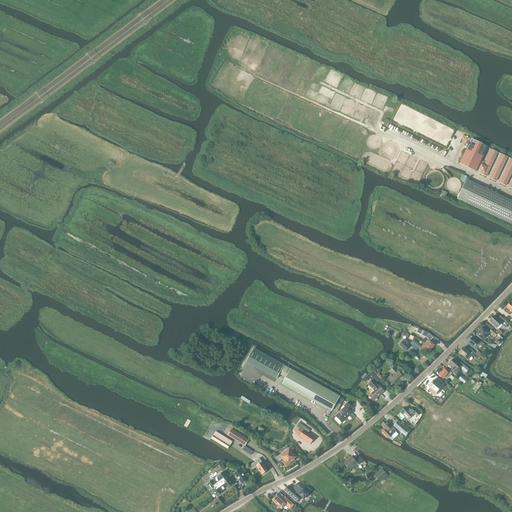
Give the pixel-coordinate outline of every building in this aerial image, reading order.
[(459,164),(476,172),(488,147),(471,139),(459,164)] [(483,162),(479,170),(481,171),(480,174),(486,177),(497,152),(501,154),(490,179),(496,181),(507,157),(511,159),(500,183),(505,186),(511,171),(511,182),(510,188),(511,188),(511,159),(491,149),(492,150),(488,158),(486,157),(484,160),(486,161),(485,163),(483,162)] [(457,199),(511,225),(511,200),(467,179),(465,183),(457,199)] [(505,327),(508,324),(500,316),(497,319),(494,316),(489,321),(497,328),(501,324),(505,327)] [(483,340),(489,333),(483,327),(477,334),(483,340)] [(423,331),(421,335),(426,337),(428,339),(424,343),(432,349),(435,345),(430,341),(433,337),(429,333),(423,331)] [(472,338),(468,342),(474,347),(478,343),(472,338)] [(402,341),(399,345),(405,351),(409,347),(402,341)] [(413,345),(411,347),(416,351),(418,348),(422,350),(423,349),(428,353),(432,349),(424,343),(421,347),(420,346),(420,345),(416,341),(413,345)] [(474,353),(470,349),(468,351),(464,348),(459,353),(468,360),(472,355),(472,356),(476,359),(478,357),(474,353)] [(254,349),(247,361),(277,378),(279,375),(284,366),(254,349)] [(477,350),(475,353),(480,358),(483,356),(477,350)] [(461,370),(459,368),(460,366),(453,359),(449,364),(453,368),(451,370),(458,376),(460,373),(459,372),(461,370)] [(284,366),(279,375),(286,378),(283,384),(332,411),(340,397),(284,366)] [(387,379),(392,384),(399,377),(397,376),(400,373),(395,367),(390,371),(393,374),(387,379)] [(448,376),(449,377),(452,373),(446,368),(444,370),(444,369),(439,375),(443,379),(446,376),(447,377),(448,376)] [(371,373),(367,376),(372,381),(368,385),(374,391),(369,396),(374,401),(381,394),(379,393),(382,390),(376,384),(379,381),(371,373)] [(459,379),(464,384),(467,381),(462,375),(459,379)] [(442,389),(440,388),(444,384),(442,383),(438,379),(436,378),(435,379),(431,383),(428,386),(437,395),(442,389)] [(472,389),(477,392),(482,384),(477,381),(472,389)] [(343,409),(336,416),(342,423),(343,422),(345,420),(345,419),(352,413),(350,411),(353,408),(347,403),(342,408),(343,409)] [(406,407),(405,407),(400,412),(408,420),(413,415),(414,414),(417,416),(420,413),(414,408),(411,410),(412,411),(410,412),(406,407)] [(389,439),(396,432),(391,427),(386,421),(382,425),(385,429),(382,432),(389,439)] [(409,431),(397,422),(394,427),(406,436),(409,431)] [(299,423),(296,427),(299,429),(297,432),(301,435),(299,437),(311,444),(315,438),(308,433),(310,430),(299,423)] [(232,429),(228,435),(245,446),(249,440),(232,429)] [(232,442),(216,431),(211,439),(228,449),(232,442)] [(242,450),(250,455),(253,452),(244,446),(242,450)] [(280,457),(285,462),(283,463),(287,467),(294,460),(294,459),(297,457),(289,449),(280,457)] [(350,470),(357,463),(359,465),(363,461),(359,456),(354,460),(351,457),(348,460),(349,460),(345,464),(344,463),(344,464),(350,470)] [(257,461),(251,465),(253,469),(257,467),(262,475),(263,474),(263,475),(265,473),(268,471),(262,462),(259,459),(256,461),(257,461)] [(248,481),(239,469),(234,473),(243,485),(248,481)] [(387,476),(382,470),(375,477),(380,482),(387,476)] [(221,492),(227,487),(228,489),(233,485),(223,472),(218,476),(220,478),(214,482),(212,480),(207,484),(217,497),(222,493),(221,492)] [(297,484),(292,489),(301,498),(304,500),(309,493),(304,489),(303,490),(297,484)] [(288,486),(284,491),(297,502),(301,498),(292,489),(288,486)] [(277,494),(272,500),(282,509),(286,505),(290,509),(294,505),(285,496),(282,499),(277,494)]
